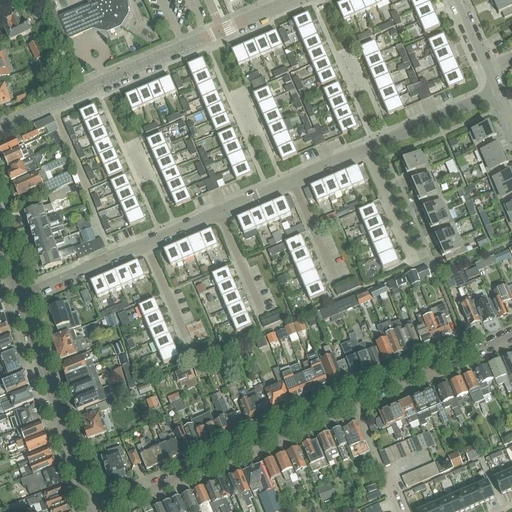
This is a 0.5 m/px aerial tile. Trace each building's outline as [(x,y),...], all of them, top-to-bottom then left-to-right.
[(13,0),(11,0),(0,5),(0,6),(5,18),(1,20),(10,41),(33,31),(28,22),(24,24),(13,0)] [(59,18),(69,40),(79,36),(76,29),(88,24),(93,30),(108,33),(121,27),(129,15),(127,0),(87,0),(89,5),(59,18)] [(366,11),(361,0),(352,0),(349,1),(355,16),(366,11)] [(377,6),(374,0),(361,0),(366,11),(377,6)] [(430,4),(428,0),(410,0),(415,10),(430,4)] [(511,0),(492,0),(494,3),(499,14),(502,13),(505,19),(511,15),(511,0)] [(349,1),(338,6),(344,21),(355,16),(349,1)] [(436,16),(430,4),(415,10),(421,22),(436,16)] [(299,32),(313,26),(308,14),(294,21),(299,32)] [(408,22),(416,19),(414,14),(406,17),(408,22)] [(441,27),(436,16),(421,22),(426,34),(441,27)] [(299,32),(304,43),(318,37),(313,26),(299,32)] [(283,47),(277,32),(266,37),(272,51),(283,47)] [(429,42),(435,54),(449,48),(444,36),(429,42)] [(255,42),(261,56),(272,51),(266,37),(255,42)] [(304,43),(308,54),(323,48),(318,37),(304,43)] [(37,42),(31,45),(38,59),(44,56),(37,42)] [(261,56),(255,42),(244,46),(250,61),(261,56)] [(365,47),(361,49),(365,60),(380,54),(375,43),(367,46),(367,45),(364,46),(365,47)] [(250,61),(244,46),(233,51),(239,66),(250,61)] [(308,54),(313,65),(328,59),(323,48),(308,54)] [(454,60),(449,48),(435,54),(440,66),(454,60)] [(3,53),(0,54),(0,78),(10,75),(3,53)] [(385,65),(380,54),(365,60),(370,71),(385,65)] [(313,65),(318,76),(332,70),(328,59),(313,65)] [(193,77),(208,71),(203,60),(188,66),(193,77)] [(459,71),(454,60),(440,66),(445,78),(459,71)] [(385,65),(370,71),(375,82),(390,76),(385,65)] [(337,81),(332,70),(318,76),(322,87),(337,81)] [(193,77),(198,88),(212,82),(208,71),(193,77)] [(459,71),(445,78),(450,89),(464,83),(459,71)] [(394,87),(390,76),(375,82),(380,93),(394,87)] [(177,93),(170,78),(159,83),(166,97),(177,93)] [(257,81),(252,83),(253,87),(255,90),(256,94),(268,88),(267,84),(268,84),(267,82),(266,82),(264,78),(262,79),(257,81)] [(198,88),(203,99),(217,93),(212,82),(198,88)] [(166,97),(159,83),(148,87),(155,102),(166,97)] [(419,84),(414,86),(416,91),(417,91),(422,88),(423,88),(421,83),(419,84)] [(329,102),(344,96),(339,85),(324,91),(329,102)] [(0,105),(5,104),(6,106),(11,104),(5,86),(0,87),(0,105)] [(432,97),(429,90),(427,86),(423,88),(422,88),(427,99),(432,97)] [(155,102),(148,87),(137,92),(144,107),(155,102)] [(399,98),(394,87),(380,93),(384,104),(399,98)] [(257,94),(254,95),(259,106),(273,100),(268,88),(256,94),(257,94)] [(417,91),(419,96),(422,102),(427,99),(422,88),(417,91)] [(132,111),(144,107),(137,92),(126,97),(132,111)] [(25,93),(16,96),(19,102),(27,99),(25,93)] [(222,104),(217,93),(203,99),(207,110),(222,104)] [(295,104),(300,101),(297,95),(292,97),(295,104)] [(334,113),(348,107),(344,96),(329,102),(334,113)] [(399,98),(384,104),(389,115),(404,109),(399,98)] [(259,106),(264,117),(278,111),(273,100),(259,106)] [(300,101),(295,104),(297,110),(303,108),(300,101)] [(207,110),(212,121),(227,115),(222,104),(207,110)] [(95,106),(80,113),(85,124),(100,117),(98,113),(95,106)] [(339,124),(353,118),(348,107),(334,113),(339,124)] [(278,111),(264,117),(268,128),(283,122),(278,111)] [(217,133),(231,126),(227,115),(212,121),(217,133)] [(1,144),(0,144),(0,152),(1,154),(2,153),(3,156),(20,148),(18,144),(24,141),(24,142),(39,135),(37,132),(46,128),(49,135),(57,131),(59,130),(53,117),(34,125),(36,129),(15,139),(7,143),(2,145),(1,144)] [(100,117),(85,124),(90,135),(104,128),(102,122),(100,117)] [(353,118),(339,124),(343,135),(358,129),(353,118)] [(268,128),(273,139),(288,133),(283,122),(268,128)] [(477,151),(497,142),(495,138),(497,137),(496,136),(493,127),(491,128),(489,125),(480,129),(480,127),(473,130),(473,132),(469,134),(477,151)] [(104,128),(90,135),(95,146),(109,139),(108,136),(104,128)] [(312,130),(307,132),(309,137),(311,136),(314,135),(316,134),(317,134),(315,129),(312,130)] [(223,148),(238,141),(233,130),(218,137),(223,148)] [(49,135),(47,136),(53,148),(63,144),(57,131),(49,135)] [(321,145),(326,143),(323,137),(321,132),(317,134),(316,134),(321,145)] [(292,144),(288,133),(273,139),(278,150),(292,144)] [(321,145),(316,134),(314,135),(311,136),(315,146),(315,147),(321,145)] [(147,141),(152,152),(167,146),(162,135),(147,141)] [(109,139),(95,146),(100,157),(114,150),(111,143),(109,139)] [(228,159),(243,152),(238,141),(223,148),(228,159)] [(482,164),(505,155),(501,145),(498,146),(497,142),(477,151),(482,164)] [(65,149),(63,143),(53,148),(55,154),(65,149)] [(167,146),(152,152),(154,156),(157,163),(172,157),(169,150),(172,149),(170,144),(167,146)] [(283,161),(297,155),(292,144),(278,150),(283,161)] [(32,150),(27,152),(25,146),(20,148),(3,156),(4,157),(2,158),(4,162),(6,163),(8,167),(34,155),(32,150)] [(114,150),(100,157),(104,167),(119,161),(117,157),(114,150)] [(83,151),(77,153),(80,160),(86,157),(83,151)] [(233,170),(247,163),(243,152),(228,159),(233,170)] [(410,174),(411,178),(431,170),(424,153),(420,154),(420,153),(413,156),(413,157),(404,161),(405,164),(403,165),(407,175),(410,174)] [(40,154),(28,160),(28,161),(12,169),(13,172),(10,173),(10,174),(9,176),(11,180),(13,180),(13,181),(36,170),(34,166),(35,166),(36,166),(37,166),(38,165),(39,165),(40,164),(40,163),(41,162),(41,161),(42,160),(42,159),(42,158),(42,157),(41,156),(41,155),(40,154)] [(215,164),(213,160),(209,161),(207,155),(201,157),(206,168),(215,164)] [(507,166),(509,165),(505,155),(482,164),(488,178),(508,170),(507,166)] [(72,162),(70,156),(46,167),(49,173),(50,172),(72,162)] [(172,157),(157,163),(162,174),(177,168),(172,157)] [(119,161),(104,167),(109,179),(124,172),(121,165),(119,161)] [(466,162),(459,165),(462,173),(470,170),(466,162)] [(247,163),(233,170),(237,181),(252,175),(247,163)] [(363,165),(358,167),(361,174),(362,174),(362,176),(365,183),(370,181),(363,165)] [(89,166),(84,169),(87,175),(92,173),(89,166)] [(346,172),(353,188),(365,183),(362,176),(362,174),(361,174),(358,167),(346,172)] [(162,174),(167,185),(182,179),(177,168),(162,174)] [(44,170),(42,172),(14,184),(20,196),(43,185),(47,194),(72,182),(68,173),(49,182),(44,170)] [(431,170),(411,178),(413,182),(411,183),(415,193),(437,184),(431,170)] [(494,192),(511,184),(511,173),(510,174),(508,170),(488,178),(494,192)] [(342,193),(353,188),(346,172),(335,177),(342,193)] [(79,179),(76,173),(72,175),(76,185),(80,183),(79,179)] [(215,177),(217,183),(224,180),(221,175),(216,177),(215,177)] [(116,193),(130,187),(126,176),(111,183),(116,193)] [(220,189),(217,183),(215,177),(211,179),(210,180),(214,191),(220,189)] [(323,182),(330,198),(332,203),(337,201),(335,196),(342,193),(335,177),(323,182)] [(167,185),(172,196),(186,190),(182,179),(167,185)] [(204,182),(207,187),(209,193),(214,191),(210,180),(204,182)] [(318,203),(330,198),(323,182),(311,187),(318,203)] [(421,202),(423,206),(443,197),(437,184),(415,193),(419,203),(421,202)] [(500,206),(511,200),(511,184),(494,192),(500,206)] [(468,188),(467,188),(469,194),(477,191),(474,185),(468,188)] [(116,193),(121,204),(135,198),(130,187),(116,193)] [(69,188),(49,197),(52,204),(52,205),(60,202),(68,198),(67,194),(71,193),(69,188)] [(465,189),(459,191),(462,197),(469,194),(467,188),(465,189)] [(191,201),(186,190),(172,196),(177,207),(191,201)] [(443,197),(423,206),(425,210),(423,211),(427,221),(449,211),(443,197)] [(140,208),(139,205),(135,198),(121,204),(124,211),(121,213),(122,216),(126,215),(140,208)] [(273,204),(280,220),(292,215),(289,208),(289,206),(288,206),(285,199),(273,204)] [(506,220),(511,217),(511,200),(500,206),(506,220)] [(348,206),(350,212),(361,207),(359,202),(348,206)] [(27,217),(25,220),(27,223),(30,225),(47,219),(45,211),(48,211),(49,213),(54,211),(55,214),(64,211),(62,205),(61,206),(53,208),(52,205),(52,204),(26,213),(27,217)] [(261,209),(268,225),(280,220),(273,204),(261,209)] [(359,212),(363,222),(379,215),(374,205),(359,212)] [(131,227),(145,221),(140,208),(126,215),(131,227)] [(338,217),(350,212),(348,208),(336,213),(338,217)] [(257,230),(268,225),(261,209),(250,214),(257,230)] [(433,229),(435,233),(455,225),(449,211),(427,221),(431,230),(433,229)] [(330,221),(336,218),(337,218),(335,213),(321,219),(323,224),(330,221)] [(244,235),(257,230),(250,214),(238,219),(244,235)] [(33,236),(58,228),(59,227),(59,228),(63,226),(63,225),(63,223),(62,220),(61,219),(59,215),(47,219),(30,225),(31,228),(29,232),(30,235),(33,236)] [(369,235),(384,228),(379,215),(363,222),(369,235)] [(478,221),(472,223),(475,230),(481,227),(478,221)] [(79,227),(81,233),(92,229),(90,223),(79,227)] [(291,229),(286,232),(289,239),(305,232),(302,225),(291,229)] [(455,225),(435,233),(436,238),(434,238),(438,248),(461,239),(455,225)] [(33,236),(34,240),(33,243),(34,247),(37,248),(55,242),(52,234),(61,232),(59,228),(59,227),(58,228),(33,236)] [(369,235),(374,246),(389,240),(384,228),(369,235)] [(92,229),(81,233),(85,244),(90,242),(96,241),(96,240),(92,229)] [(199,235),(206,251),(218,246),(215,239),(216,239),(215,237),(214,237),(211,230),(199,235)] [(280,232),(273,235),(277,244),(284,241),(280,232)] [(195,256),(206,251),(199,235),(188,240),(195,256)] [(288,249),(291,255),(306,249),(301,237),(268,251),(271,258),(285,252),(285,251),(288,249)] [(488,243),(486,238),(477,242),(479,247),(488,243)] [(55,242),(37,248),(38,251),(37,254),(38,258),(41,259),(59,253),(56,246),(64,243),(63,239),(55,242)] [(96,240),(96,241),(100,251),(106,248),(102,239),(96,240)] [(467,253),(466,253),(461,239),(438,248),(442,258),(445,257),(447,262),(467,253)] [(176,245),(183,261),(195,256),(188,240),(176,245)] [(394,251),(389,240),(374,246),(379,258),(394,251)] [(96,241),(90,242),(95,253),(100,251),(96,241)] [(90,242),(85,244),(90,255),(95,253),(90,242)] [(85,244),(79,246),(85,258),(90,255),(85,244)] [(183,261),(176,245),(164,251),(171,267),(183,261)] [(77,254),(79,260),(85,258),(79,246),(59,253),(41,259),(42,263),(41,265),(42,269),(44,270),(62,264),(61,260),(77,254)] [(291,255),(296,267),(311,260),(306,249),(291,255)] [(509,250),(494,257),(497,263),(511,257),(509,250)] [(399,263),(394,251),(379,258),(384,269),(391,266),(393,266),(393,265),(399,263)] [(494,257),(483,262),(486,269),(497,264),(497,263),(494,257)] [(316,271),(311,260),(296,267),(301,278),(316,271)] [(133,283),(145,278),(142,271),(142,269),(141,269),(138,262),(126,267),(133,283)] [(207,266),(200,269),(203,275),(209,272),(207,266)] [(126,267),(114,272),(121,288),(133,283),(126,267)] [(416,271),(420,280),(431,276),(427,267),(416,271)] [(469,267),(460,271),(460,273),(462,278),(464,283),(465,283),(466,285),(470,283),(469,280),(466,274),(471,271),(469,267)] [(375,278),(371,268),(365,271),(369,281),(375,278)] [(217,287),(233,280),(228,269),(212,275),(217,287)] [(479,276),(476,269),(466,274),(469,280),(479,276)] [(301,278),(306,289),(321,283),(316,271),(301,278)] [(412,285),(420,282),(416,271),(408,274),(412,285)] [(121,288),(114,272),(102,277),(109,293),(121,288)] [(462,278),(460,273),(446,278),(450,289),(456,287),(454,281),(462,278)] [(285,276),(279,278),(282,285),(288,282),(285,276)] [(398,287),(407,283),(404,276),(395,279),(398,287)] [(102,277),(91,282),(98,298),(109,293),(102,277)] [(217,287),(212,289),(214,294),(219,292),(222,298),(238,291),(233,280),(217,287)] [(395,280),(387,283),(390,291),(394,289),(395,291),(399,290),(398,287),(395,280)] [(326,294),(321,283),(306,289),(311,301),(318,298),(319,298),(319,297),(326,294)] [(203,284),(198,286),(201,293),(206,291),(203,284)] [(387,292),(383,284),(377,287),(380,295),(381,295),(386,293),(387,292)] [(497,299),(492,301),(492,302),(498,314),(500,318),(511,314),(506,303),(511,300),(511,297),(511,296),(506,285),(494,291),(497,299)] [(372,289),(370,290),(374,298),(380,295),(377,287),(372,289)] [(227,309),(243,303),(238,291),(222,298),(227,309)] [(363,293),(356,296),(356,297),(360,305),(371,301),(367,291),(363,293)] [(139,296),(133,299),(136,305),(141,303),(139,296)] [(324,310),(320,311),(324,321),(341,314),(360,305),(356,297),(356,296),(340,303),(338,304),(336,304),(326,309),(324,310)] [(485,296),(473,302),(475,305),(478,311),(483,323),(495,318),(494,316),(489,306),(488,304),(487,301),(487,300),(485,296)] [(465,300),(467,304),(462,306),(464,311),(463,311),(470,326),(471,327),(477,324),(480,322),(470,298),(465,300)] [(51,309),(49,309),(51,315),(52,314),(57,328),(59,334),(81,327),(77,312),(72,314),(68,301),(50,307),(51,309)] [(144,319),(160,312),(155,301),(139,307),(144,319)] [(491,303),(488,304),(489,306),(494,316),(498,314),(492,302),(491,303)] [(243,303),(227,309),(232,321),(248,314),(243,303)] [(436,308),(431,310),(431,311),(433,315),(441,338),(451,334),(445,318),(449,316),(445,305),(436,308)] [(431,311),(422,315),(424,320),(428,330),(432,341),(441,338),(433,315),(431,311)] [(118,315),(123,326),(130,323),(126,312),(118,315)] [(149,330),(165,324),(160,312),(144,319),(149,330)] [(248,314),(232,321),(237,333),(245,329),(245,330),(246,329),(253,326),(248,314)] [(420,324),(415,326),(416,329),(423,345),(432,341),(428,330),(424,320),(422,315),(422,314),(417,316),(419,322),(420,324)] [(115,315),(107,317),(111,328),(118,325),(115,315)] [(311,327),(320,323),(316,315),(307,319),(311,327)] [(301,338),(309,335),(302,320),(295,324),(301,338)] [(411,349),(402,326),(400,320),(391,324),(403,353),(411,349)] [(403,353),(391,324),(390,322),(382,326),(394,356),(395,356),(395,357),(400,355),(400,354),(403,353)] [(420,346),(412,325),(411,322),(402,326),(411,349),(420,346)] [(0,339),(10,335),(9,334),(10,332),(9,329),(7,328),(6,324),(0,326),(0,339)] [(154,342),(170,335),(165,324),(149,330),(154,342)] [(289,337),(296,333),(293,325),(285,328),(289,337)] [(383,336),(375,339),(384,360),(394,356),(382,326),(378,327),(380,333),(381,332),(383,336)] [(279,338),(287,335),(285,330),(277,333),(279,338)] [(57,350),(83,340),(82,336),(76,338),(74,331),(53,339),(53,340),(52,341),(54,344),(55,345),(57,350)] [(270,344),(278,341),(275,333),(267,336),(270,344)] [(0,339),(0,354),(15,349),(12,343),(13,341),(12,337),(10,337),(10,335),(0,339)] [(159,353),(175,346),(170,335),(154,342),(159,353)] [(260,350),(268,347),(264,338),(256,341),(260,350)] [(127,341),(131,349),(136,347),(133,339),(127,341)] [(84,340),(57,350),(58,354),(58,355),(59,359),(60,359),(61,360),(76,355),(77,356),(84,354),(81,345),(85,344),(84,340)] [(121,343),(113,346),(117,356),(125,353),(121,343)] [(359,346),(354,348),(364,376),(368,374),(375,371),(374,369),(383,365),(376,348),(368,352),(366,349),(365,344),(359,346)] [(175,346),(159,353),(164,364),(172,361),(173,361),(173,360),(180,357),(175,346)] [(321,360),(330,383),(331,382),(332,384),(337,382),(337,380),(342,378),(340,374),(341,374),(330,346),(324,348),(328,358),(321,360)] [(347,360),(337,364),(343,378),(352,374),(355,379),(361,376),(361,377),(364,376),(354,348),(344,352),(344,353),(347,360)] [(0,368),(19,362),(17,357),(18,356),(17,352),(15,352),(15,351),(0,356),(0,368)] [(316,353),(307,356),(309,361),(319,387),(328,384),(319,361),(317,356),(316,353)] [(126,354),(118,357),(121,366),(129,364),(126,354)] [(227,354),(219,358),(222,364),(230,361),(227,354)] [(67,368),(64,369),(67,377),(94,366),(90,355),(65,364),(67,368)] [(510,384),(511,384),(511,383),(511,355),(504,359),(505,362),(502,364),(501,364),(510,384)] [(215,357),(209,359),(211,365),(213,367),(219,365),(216,359),(215,357)] [(501,364),(502,364),(500,360),(489,365),(498,386),(505,383),(509,393),(511,391),(511,387),(511,384),(510,384),(501,364)] [(307,372),(303,373),(310,391),(319,387),(309,361),(303,364),(307,372)] [(19,362),(0,368),(0,381),(4,380),(23,373),(22,373),(23,371),(22,367),(21,366),(19,362)] [(299,365),(290,368),(292,372),(301,395),(310,391),(303,373),(299,365)] [(94,366),(67,377),(70,389),(95,379),(98,377),(96,371),(94,366)] [(483,397),(491,394),(486,383),(493,380),(487,366),(480,369),(480,370),(478,371),(477,370),(476,370),(477,372),(473,374),(483,397)] [(195,377),(192,370),(189,371),(187,368),(174,374),(178,383),(179,382),(189,378),(189,380),(195,377)] [(279,384),(265,390),(266,391),(272,407),(291,399),(284,382),(284,381),(282,375),(281,373),(281,372),(279,368),(273,370),(279,384)] [(290,368),(281,372),(281,373),(282,375),(284,381),(292,399),(301,395),(292,372),(290,368)] [(121,369),(113,371),(117,382),(124,379),(121,369)] [(475,404),(484,400),(483,397),(473,374),(473,373),(468,375),(467,375),(465,375),(464,377),(463,377),(470,392),(475,404)] [(23,375),(0,383),(0,398),(4,397),(29,388),(30,387),(25,374),(23,375)] [(95,379),(70,389),(74,400),(103,388),(98,377),(95,379)] [(457,403),(463,401),(461,397),(468,394),(462,378),(460,379),(459,378),(456,379),(456,380),(451,383),(457,398),(456,399),(457,403)] [(235,384),(229,386),(234,401),(239,399),(240,402),(248,423),(258,420),(248,394),(247,390),(239,393),(235,384)] [(437,388),(443,403),(446,409),(451,406),(456,418),(462,416),(458,408),(456,403),(448,384),(443,386),(442,385),(439,386),(438,388),(437,388)] [(150,385),(139,389),(141,395),(152,391),(150,385)] [(261,386),(255,388),(257,395),(263,392),(261,386)] [(103,388),(74,400),(78,411),(104,401),(107,400),(103,388)] [(1,401),(0,400),(0,406),(3,406),(5,413),(9,411),(34,402),(30,390),(1,401)] [(423,395),(432,417),(431,415),(439,412),(443,423),(448,421),(442,406),(440,405),(434,390),(429,392),(427,391),(424,392),(423,395)] [(255,391),(248,394),(258,420),(266,417),(257,396),(256,392),(255,391)] [(179,393),(168,397),(171,404),(182,399),(179,393)] [(426,420),(432,417),(423,395),(422,395),(420,394),(417,396),(416,398),(411,400),(418,415),(417,416),(421,426),(427,424),(426,420)] [(216,395),(211,397),(218,414),(214,416),(213,418),(215,422),(222,437),(221,437),(222,437),(223,439),(229,436),(228,435),(229,434),(232,433),(219,401),(218,399),(216,395)] [(257,396),(266,417),(273,414),(268,401),(263,403),(261,398),(262,398),(260,395),(257,396)] [(155,397),(147,400),(149,406),(152,405),(154,408),(159,406),(155,397)] [(224,399),(219,401),(232,433),(235,431),(236,431),(237,433),(243,430),(242,429),(243,428),(236,413),(230,415),(229,410),(224,399)] [(183,400),(173,404),(175,409),(177,413),(187,409),(183,400)] [(409,425),(413,423),(419,421),(410,400),(408,401),(407,400),(404,401),(404,403),(399,405),(405,420),(407,419),(409,425)] [(89,416),(83,418),(87,430),(85,431),(84,434),(85,437),(88,439),(107,433),(103,421),(104,420),(102,412),(108,410),(110,408),(108,402),(99,406),(86,410),(89,416)] [(486,403),(480,405),(484,414),(489,411),(486,403)] [(20,409),(14,412),(20,430),(40,421),(34,404),(20,409)] [(389,409),(396,424),(401,422),(404,427),(408,425),(405,420),(399,405),(395,407),(394,406),(391,407),(390,409),(389,409)] [(381,430),(386,428),(392,426),(398,441),(402,439),(396,424),(389,409),(386,411),(384,410),(382,411),(381,413),(380,413),(382,418),(377,420),(377,421),(377,422),(377,423),(377,424),(377,425),(377,426),(378,426),(378,427),(379,428),(380,429),(381,430)] [(210,414),(192,422),(193,425),(202,446),(220,438),(214,423),(210,414)] [(370,453),(357,422),(349,426),(342,429),(348,444),(354,459),(370,453)] [(16,441),(11,443),(12,446),(45,434),(44,430),(45,427),(44,424),(42,423),(18,432),(20,438),(16,440),(16,441)] [(178,431),(175,433),(177,439),(184,454),(184,455),(186,454),(189,453),(193,451),(193,450),(182,425),(182,424),(175,427),(178,431)] [(187,424),(182,425),(193,450),(194,449),(196,450),(199,449),(199,447),(202,446),(193,425),(188,427),(187,424)] [(342,429),(341,429),(341,428),(332,432),(344,462),(348,460),(342,447),(348,444),(342,429)] [(330,464),(332,463),(334,462),(331,455),(338,452),(330,433),(319,438),(330,464)] [(427,433),(423,435),(423,437),(426,444),(431,442),(427,433)] [(12,446),(9,448),(10,452),(27,446),(30,452),(49,445),(49,444),(50,442),(49,439),(47,438),(45,434),(12,446)] [(163,445),(158,447),(165,462),(170,460),(174,459),(164,435),(163,434),(162,434),(159,436),(163,445)] [(167,434),(164,435),(174,459),(177,457),(183,454),(176,439),(174,434),(169,436),(168,434),(167,434)] [(422,434),(416,437),(423,451),(428,449),(426,444),(423,437),(423,435),(422,434)] [(511,434),(501,439),(504,446),(511,442),(511,434)] [(416,437),(414,438),(411,439),(417,454),(423,451),(416,437)] [(142,445),(137,447),(140,454),(147,470),(153,468),(156,467),(145,441),(145,439),(140,441),(142,445)] [(149,439),(145,441),(156,467),(159,465),(165,462),(158,447),(153,449),(149,439)] [(417,454),(411,439),(410,439),(406,441),(412,456),(417,454)] [(310,465),(313,473),(328,467),(317,440),(312,442),(312,441),(303,445),(311,465),(310,465)] [(407,458),(412,456),(406,441),(400,444),(407,458)] [(402,461),(407,458),(400,444),(395,446),(402,461)] [(468,460),(479,456),(474,445),(464,449),(468,460)] [(390,448),(396,463),(402,461),(395,446),(390,448)] [(53,457),(50,447),(27,456),(29,461),(19,466),(20,470),(53,457)] [(288,452),(296,472),(307,468),(298,448),(288,452)] [(391,465),(396,463),(390,448),(384,451),(391,465)] [(135,451),(128,454),(134,467),(141,464),(135,451)] [(391,465),(384,451),(379,453),(386,467),(391,465)] [(109,455),(102,457),(108,475),(114,474),(116,480),(126,477),(124,470),(125,470),(121,458),(119,452),(109,455)] [(295,474),(286,453),(285,454),(284,453),(280,454),(280,456),(276,458),(284,478),(289,488),(291,494),(296,492),(289,476),(295,474)] [(448,456),(454,468),(462,465),(457,453),(448,456)] [(53,457),(20,470),(24,479),(30,476),(34,475),(42,472),(56,466),(53,457)] [(283,479),(274,459),(269,461),(267,461),(265,462),(264,463),(271,480),(276,478),(282,491),(289,488),(284,478),(283,479)] [(441,460),(435,463),(439,472),(445,470),(441,460)] [(265,493),(262,495),(260,496),(266,511),(284,511),(263,463),(244,472),(253,493),(259,490),(258,487),(262,485),(265,493)] [(434,463),(429,466),(434,477),(439,475),(434,463)] [(24,479),(21,480),(24,488),(27,486),(30,495),(48,489),(63,483),(57,466),(56,466),(42,472),(41,472),(34,475),(30,476),(24,479)] [(428,479),(434,477),(429,466),(424,468),(428,479)] [(423,481),(428,479),(424,468),(418,470),(423,481)] [(418,484),(423,481),(418,470),(413,473),(418,484)] [(242,472),(234,476),(247,508),(248,508),(252,506),(246,491),(250,490),(242,472)] [(413,473),(408,475),(412,486),(418,484),(413,473)] [(319,482),(316,474),(311,476),(314,484),(319,482)] [(501,495),(511,490),(505,474),(494,478),(501,495)] [(407,488),(412,486),(408,475),(402,477),(407,488)] [(248,508),(247,508),(234,476),(226,480),(233,497),(237,495),(244,511),(248,511),(249,511),(248,508)] [(138,489),(148,485),(146,478),(135,482),(138,489)] [(215,483),(227,511),(231,511),(226,498),(231,496),(223,479),(215,483)] [(478,486),(485,502),(495,498),(488,481),(478,486)] [(227,511),(215,483),(212,484),(210,483),(207,485),(207,486),(206,487),(213,504),(218,502),(222,511),(227,511)] [(36,498),(28,501),(30,507),(37,504),(38,505),(40,504),(67,494),(65,489),(64,485),(63,486),(43,493),(37,495),(38,499),(36,499),(36,498)] [(318,490),(322,501),(335,496),(331,485),(318,490)] [(485,502),(478,486),(468,490),(475,506),(485,502)] [(194,491),(201,507),(206,504),(209,511),(214,511),(204,487),(194,491)] [(366,494),(369,501),(382,496),(379,490),(366,494)] [(458,494),(465,511),(475,506),(468,490),(458,494)] [(200,511),(192,492),(182,496),(189,511),(200,511)] [(40,504),(42,511),(43,511),(69,503),(67,494),(40,504)] [(453,511),(461,511),(465,511),(458,494),(448,499),(453,511)] [(171,502),(175,511),(186,511),(180,497),(171,502)] [(441,511),(453,511),(448,499),(438,503),(441,511)] [(175,511),(171,502),(162,505),(164,511),(175,511)] [(70,511),(72,511),(69,503),(43,511),(70,511)] [(441,511),(438,503),(428,507),(430,511),(441,511)]
